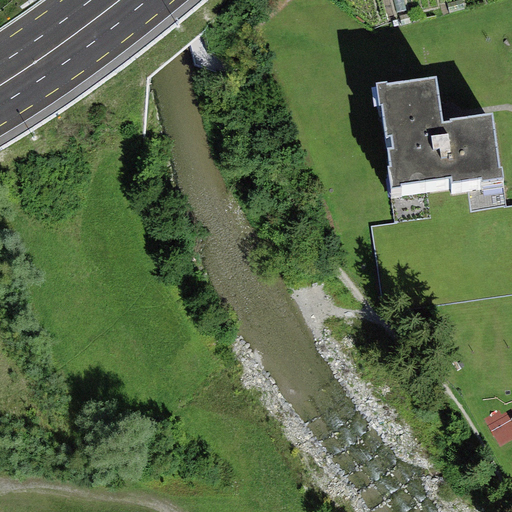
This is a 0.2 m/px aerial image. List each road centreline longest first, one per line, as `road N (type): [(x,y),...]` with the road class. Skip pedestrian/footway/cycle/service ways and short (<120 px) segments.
road 1 (primary): [(0,106),(147,0)]
road 2 (track): [(144,511),(60,489),(0,484)]
